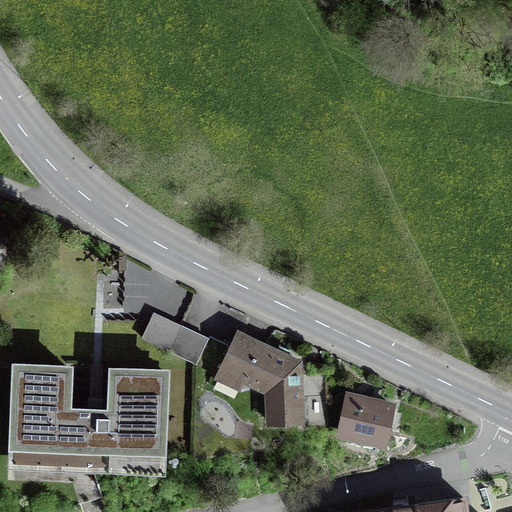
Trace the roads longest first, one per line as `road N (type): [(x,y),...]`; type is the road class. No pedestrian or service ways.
road 1 (tertiary): [(511,414),(203,267),(80,191)]
road 2 (residential): [(511,445),(244,511)]
road 3 (tertiary): [(80,191),(0,94)]
